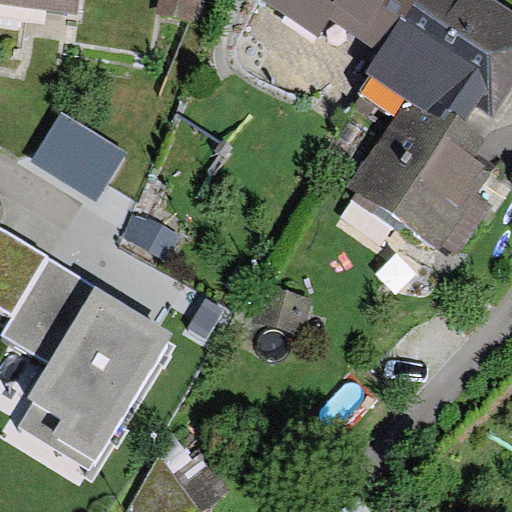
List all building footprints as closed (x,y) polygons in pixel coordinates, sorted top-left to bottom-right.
[(76,0),(0,0),(75,11),(76,0)] [(197,0),(160,0),(158,12),(193,19),(197,0)] [(265,0),(318,37),(330,19),(379,53),(366,71),(407,99),(347,186),(455,260),(494,206),(476,193),(493,171),(473,155),(489,137),(482,134),(511,89),(511,11),(495,0),(265,0)] [(127,152),(62,111),(34,162),(99,199),(127,152)] [(180,234),(134,213),(124,236),(165,260),(180,234)] [(48,258),(0,226),(0,303),(15,313),(48,258)] [(95,286),(48,258),(15,313),(2,334),(50,363),(95,286)] [(312,297),(261,285),(252,323),(303,335),(312,297)] [(172,333),(95,286),(50,363),(28,398),(33,402),(18,427),(92,471),(172,333)] [(202,454),(174,475),(202,511),(230,490),(202,454)] [(200,511),(202,511),(174,475),(160,455),(130,511),(200,511)]
